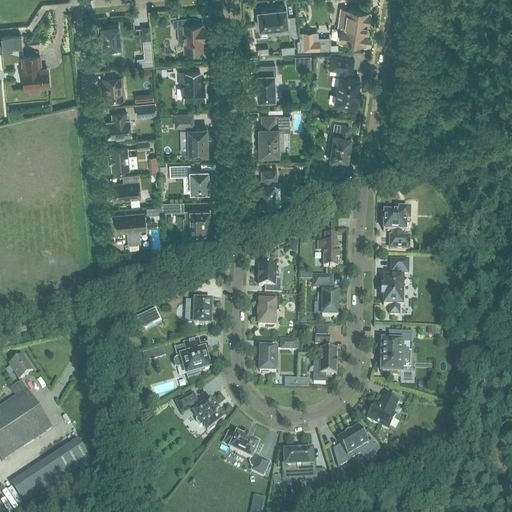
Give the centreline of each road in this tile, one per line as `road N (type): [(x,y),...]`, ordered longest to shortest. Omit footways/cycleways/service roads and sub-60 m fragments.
road 1 (residential): [(230,0),(235,362),(256,406),(293,420),(327,412),(356,370),(364,189),(391,0)]
road 2 (unclassified): [(122,511),(76,6)]
road 3 (track): [(511,120),(364,189)]
